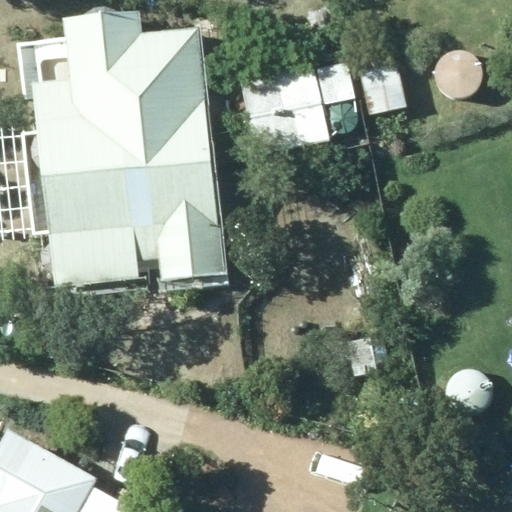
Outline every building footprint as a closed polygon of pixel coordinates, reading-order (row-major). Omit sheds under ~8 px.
[(217,228),(199,31),(142,36),(140,15),(65,22),(70,83),(37,87),(41,136),(0,139),(0,212),(3,241),(50,238),(55,290),(139,283),(138,263),(159,262),(161,280),(226,274),(221,228),(217,228)] [(407,106),(398,65),(360,73),(370,114),(407,106)] [(330,143),(317,69),(224,85),(237,159),(330,143)] [(10,273),(0,271),(0,299),(9,299),(10,273)] [(389,372),(384,337),(348,342),(354,377),(389,372)] [(0,511),(136,511),(138,511),(94,486),(97,480),(8,431),(0,445),(0,511)]
